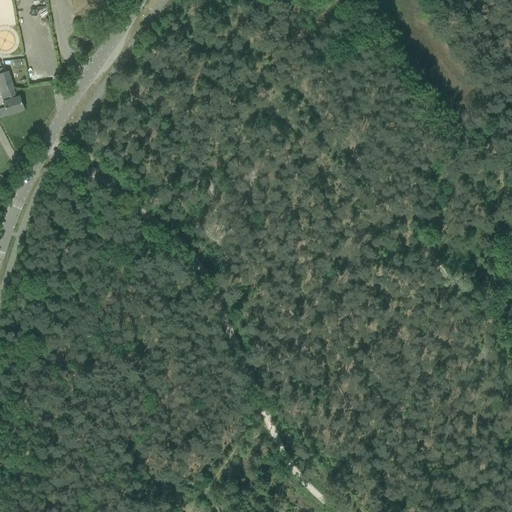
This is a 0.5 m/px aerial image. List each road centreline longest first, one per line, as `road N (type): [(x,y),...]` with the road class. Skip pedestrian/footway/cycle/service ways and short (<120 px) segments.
road 1 (track): [(62,147),(187,252),(226,319),(284,454),(340,511)]
road 2 (tertiary): [(9,226),(62,121),(140,0)]
